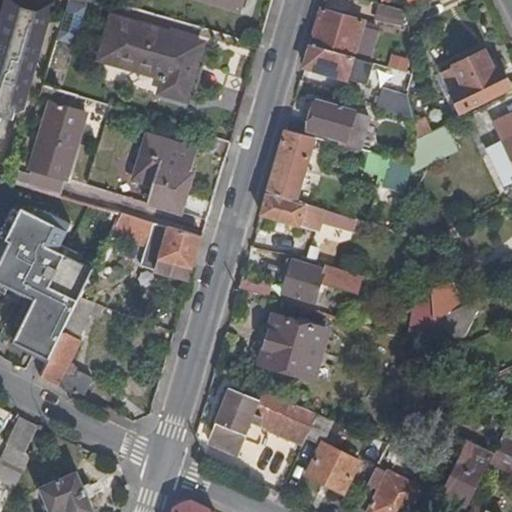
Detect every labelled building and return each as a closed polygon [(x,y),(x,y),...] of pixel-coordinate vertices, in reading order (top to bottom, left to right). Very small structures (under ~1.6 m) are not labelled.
[(51,0),(1,0),(0,5),(0,104),(10,108),(12,99),(22,102),(51,0)] [(400,4),(384,0),(373,0),(370,12),(395,20),(400,4)] [(364,57),(373,25),(358,21),(359,17),(316,5),(306,41),(349,53),(359,56),(364,57)] [(201,45),(110,19),(99,60),(164,79),(161,92),(186,99),(201,45)] [(306,41),(300,62),(343,74),(346,60),(357,61),(359,56),(349,53),(306,41)] [(454,108),(504,84),(495,65),(489,67),(479,48),(436,69),(454,108)] [(409,69),(407,56),(390,51),(387,63),(409,69)] [(364,57),(359,56),(357,61),(346,60),(343,74),(364,79),(369,59),(364,57)] [(373,88),(368,102),(410,114),(404,96),(373,88)] [(357,144),(366,112),(311,96),(303,124),(337,134),(336,139),(357,144)] [(50,102),(26,185),(59,195),(83,112),(50,102)] [(493,124),(511,114),(511,110),(492,121),(493,124)] [(415,133),(430,126),(424,113),(411,119),(415,133)] [(511,181),(511,114),(493,124),(500,140),(487,146),(505,185),(511,181)] [(450,138),(442,120),(430,126),(415,133),(409,158),(450,138)] [(282,124),(263,189),(293,196),(312,132),(282,124)] [(195,150),(146,135),(133,179),(154,186),(149,202),(178,211),(195,150)] [(403,178),(409,158),(367,147),(362,166),(384,172),(383,173),(403,178)] [(263,189),(258,210),(313,227),(316,219),(320,205),(293,196),(263,189)] [(320,205),(316,219),(346,228),(350,215),(320,205)] [(41,217),(22,207),(12,230),(16,232),(0,264),(0,284),(16,292),(17,290),(35,299),(37,303),(30,323),(25,325),(17,343),(52,359),(52,357),(58,345),(71,320),(81,298),(95,269),(58,250),(72,223),(45,209),(41,217)] [(192,271),(201,239),(120,214),(110,237),(147,249),(142,269),(171,278),(174,266),(192,271)] [(358,272),(320,260),(318,266),(292,256),(281,286),(311,299),(319,281),(352,292),(358,272)] [(188,283),(192,271),(174,266),(171,278),(188,283)] [(246,271),(241,288),(269,296),(274,279),(246,271)] [(443,280),(428,287),(428,293),(431,316),(444,309),(453,305),(443,280)] [(433,337),(431,316),(428,293),(415,290),(417,313),(415,313),(417,339),(433,344),(433,337)] [(476,306),(471,296),(453,305),(444,309),(450,332),(460,329),(457,315),(476,306)] [(85,326),(97,303),(81,298),(71,320),(85,326)] [(103,321),(108,307),(98,304),(93,317),(103,321)] [(433,337),(450,332),(444,309),(431,316),(433,337)] [(325,325),(270,311),(259,361),(313,374),(325,325)] [(43,377),(75,393),(80,383),(88,387),(92,380),(68,368),(80,343),(78,342),(85,326),(71,320),(58,345),(52,357),(52,359),(43,377)] [(286,432),(304,438),(306,434),(317,410),(297,402),(296,406),(231,380),(230,384),(226,383),(205,437),(237,450),(248,421),(255,423),(259,414),(288,425),(286,432)] [(323,442),(333,418),(317,410),(306,434),(323,442)] [(35,423),(22,416),(0,460),(0,480),(12,488),(14,488),(30,454),(22,450),(35,423)] [(498,443),(508,423),(495,418),(486,437),(498,443)] [(511,421),(510,419),(508,423),(498,443),(494,453),(489,462),(511,473),(511,421)] [(489,462),(494,453),(468,440),(444,490),(468,504),(489,462)] [(343,491),(358,459),(322,442),(307,474),(343,491)] [(352,511),(406,511),(421,483),(377,460),(352,511)] [(94,511),(79,475),(41,490),(50,511),(94,511)] [(12,488),(0,480),(0,506),(2,508),(12,488)] [(442,495),(466,508),(468,504),(444,490),(442,495)] [(214,511),(215,510),(190,497),(173,504),(170,511),(214,511)] [(493,511),(476,503),(471,511),(493,511)]
